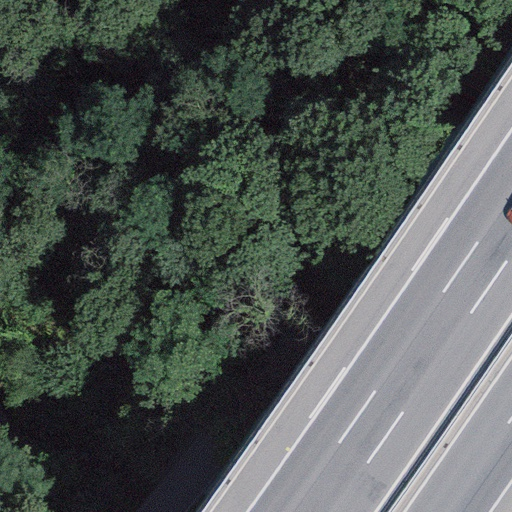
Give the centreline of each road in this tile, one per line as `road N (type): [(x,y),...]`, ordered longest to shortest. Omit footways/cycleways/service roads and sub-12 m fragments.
road 1 (unclassified): [(511,74),(483,133),(413,223),(313,343),(150,511)]
road 2 (motorway): [(511,229),(316,511)]
